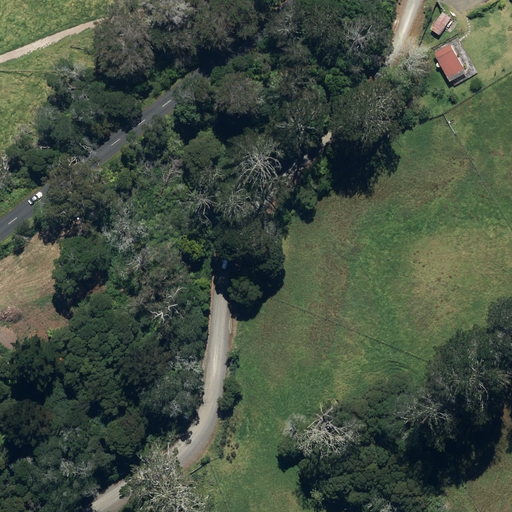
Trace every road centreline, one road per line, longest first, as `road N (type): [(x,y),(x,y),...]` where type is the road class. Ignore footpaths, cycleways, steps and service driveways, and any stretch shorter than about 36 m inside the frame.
road 1 (residential): [(90,511),(179,446),(207,405),(222,294),(242,235),(262,200),(353,113),(392,58),(413,0)]
road 2 (residential): [(307,0),(0,232)]
